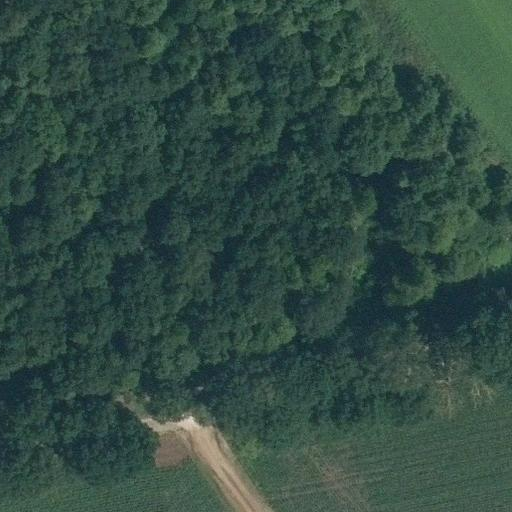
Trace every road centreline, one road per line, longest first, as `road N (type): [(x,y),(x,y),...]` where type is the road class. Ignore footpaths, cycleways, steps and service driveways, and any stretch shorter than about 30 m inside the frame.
road 1 (unclassified): [(0,440),(511,341)]
road 2 (unknown): [(193,402),(266,511)]
